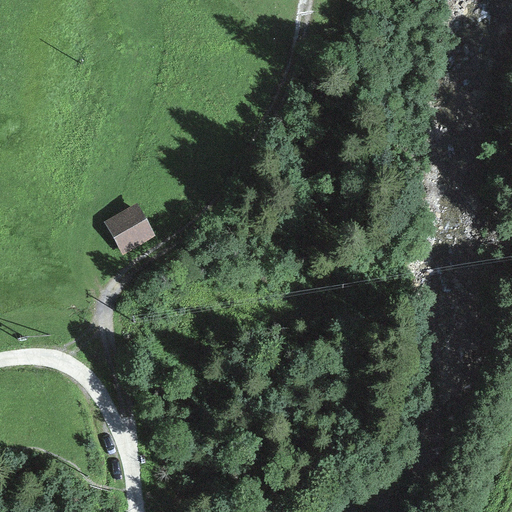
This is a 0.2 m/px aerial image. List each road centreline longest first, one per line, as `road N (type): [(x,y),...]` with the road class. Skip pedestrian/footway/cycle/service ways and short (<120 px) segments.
road 1 (track): [(308,0),(279,103),(229,191),(121,280),(91,330),(52,358)]
road 2 (track): [(128,450),(105,313)]
